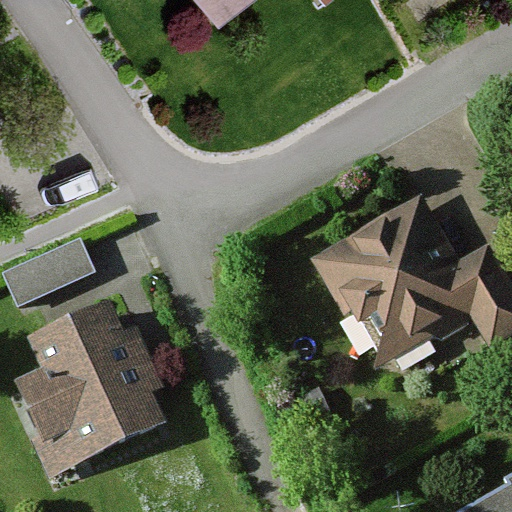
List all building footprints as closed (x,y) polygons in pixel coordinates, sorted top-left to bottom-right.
[(175,0),(195,29),(245,0),(175,0)] [(406,211),(314,268),(382,378),(457,332),(478,365),(511,343),(511,315),(479,262),(449,280),(406,211)] [(84,248),(2,281),(16,316),(98,283),(84,248)] [(169,445),(123,320),(26,356),(36,384),(9,394),(45,491),(169,445)] [(511,511),(511,478),(496,486),(505,504),(486,511),(511,511)]
